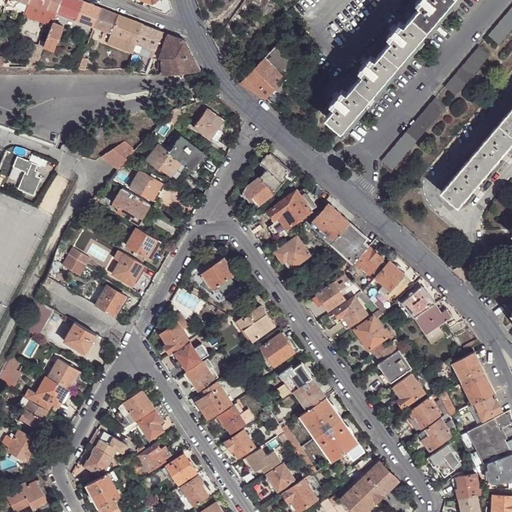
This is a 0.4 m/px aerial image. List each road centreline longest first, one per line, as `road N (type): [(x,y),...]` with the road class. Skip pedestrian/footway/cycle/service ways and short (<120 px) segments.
road 1 (residential): [(427,511),(429,503),(237,230),(197,232),(135,339)]
road 2 (residential): [(135,339),(247,511)]
road 3 (residential): [(135,339),(57,472),(78,511)]
road 4 (tertiary): [(355,201),(461,295),(495,338)]
road 5 (residential): [(368,141),(488,0)]
road 6 (tertiary): [(195,29),(229,93),(310,161)]
